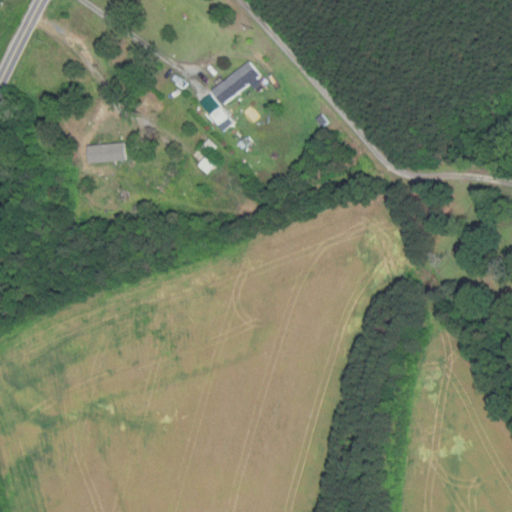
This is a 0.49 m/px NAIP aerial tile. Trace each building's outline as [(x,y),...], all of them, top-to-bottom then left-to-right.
[(229,104),(218,90),(253,61),(264,75),(261,78),(265,84),(259,89),(255,83),(229,104)] [(237,124),(226,131),(214,114),(224,107),(237,124)] [(249,137),(253,143),(245,149),(240,144),(249,137)] [(213,139),(221,147),(211,156),(203,148),(213,139)] [(129,143),(131,160),(94,164),(93,146),(129,143)] [(213,158),(222,167),(214,175),(205,166),(213,158)] [(98,184),(92,180),(95,175),(101,179),(98,184)]
